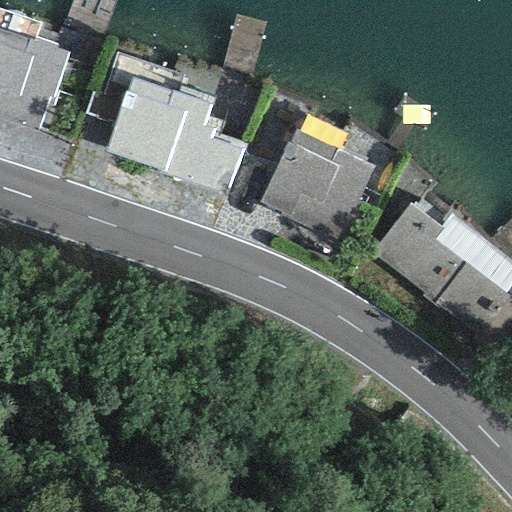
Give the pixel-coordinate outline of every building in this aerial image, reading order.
[(67,52),(0,30),(0,116),(36,129),(46,105),(49,106),(67,52)] [(123,91),(105,152),(225,194),(244,145),(219,135),(223,123),(207,118),(211,106),(131,79),(126,93),(123,91)] [(371,167),(295,129),(257,204),(333,242),(371,167)] [(440,227),(408,204),(370,252),(473,337),(507,296),(503,293),(435,239),(443,229),(440,227)] [(503,293),(511,282),(511,263),(450,214),(440,227),(443,229),(435,239),(503,293)]
